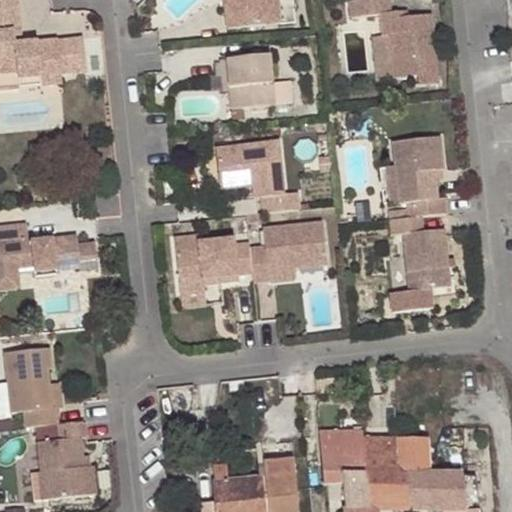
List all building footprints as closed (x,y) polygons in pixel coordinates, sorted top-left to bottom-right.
[(12,34),(19,34),(16,0),(9,0),(0,1),(0,76),(18,74),(18,81),(61,76),(57,43),(20,46),(14,48),(12,34)] [(230,0),(231,13),(226,13),(228,30),(282,24),(279,0),(230,0)] [(398,18),(397,10),(389,11),(388,0),(347,0),(349,17),(379,14),(382,37),(388,36),(393,79),(415,77),(416,86),(439,84),(430,14),(406,17),(398,18)] [(405,9),(397,10),(398,18),(406,17),(405,9)] [(20,46),(19,34),(12,34),(14,48),(20,46)] [(81,40),(57,43),(61,76),(85,73),(81,40)] [(220,61),(222,78),(230,77),(231,90),(233,110),(276,106),(273,82),(270,56),(220,61)] [(62,86),(61,76),(18,81),(19,91),(62,86)] [(230,77),(222,78),(224,91),(231,90),(230,77)] [(291,80),(273,82),(276,106),(294,104),(291,80)] [(208,89),(180,89),(180,115),(207,115),(208,89)] [(421,218),(446,215),(443,197),(437,198),(434,181),(434,170),(441,170),(443,170),(439,137),(392,142),(394,165),(398,202),(398,204),(406,203),(407,219),(421,218)] [(264,214),(300,210),(298,192),(284,195),(278,144),(218,150),(222,183),(260,180),(262,199),(264,214)] [(389,203),(398,202),(394,165),(385,166),(389,203)] [(434,170),(434,181),(442,181),(441,170),(434,170)] [(253,200),(262,199),(260,180),(222,183),(223,192),(253,188),(253,200)] [(251,273),(252,282),(270,281),(269,270),(293,267),(328,263),(323,218),(261,225),(264,246),(248,247),(251,273)] [(407,219),(388,221),(389,237),(403,236),(409,291),(450,287),(445,230),(423,232),(421,218),(407,219)] [(0,273),(18,272),(35,270),(36,282),(59,280),(59,273),(81,271),(82,276),(100,274),(97,248),(79,250),(77,239),(43,243),(44,249),(30,250),(30,244),(28,226),(0,229),(0,273)] [(198,236),(174,239),(175,252),(200,249),(199,243),(198,236)] [(248,247),(248,244),(234,246),(233,239),(199,243),(200,249),(175,252),(180,294),(205,291),(204,281),(221,279),(221,282),(238,281),(238,274),(251,273),(248,247)] [(269,270),(270,281),(295,278),(293,267),(269,270)] [(18,272),(0,273),(0,293),(20,292),(18,272)] [(221,282),(221,279),(204,281),(205,291),(180,294),(181,301),(223,296),(221,282)] [(26,412),(27,429),(57,426),(59,425),(58,407),(52,409),(47,370),(53,370),(51,349),(5,354),(11,414),(26,412)] [(87,439),(85,423),(59,425),(57,426),(59,442),(36,444),(40,476),(47,474),(50,501),(97,495),(93,467),(90,467),(83,469),(82,458),(80,439),(87,439)] [(402,477),(400,440),(364,441),(364,437),(363,430),(320,433),(320,441),(324,486),(342,485),(343,511),(377,511),(378,511),(413,511),(409,476),(402,477)] [(426,440),(400,440),(402,477),(409,476),(428,476),(426,440)] [(215,502),(196,504),(196,511),(297,511),(292,461),(262,464),(263,478),(228,481),(227,466),(212,467),(215,502)] [(47,474),(40,476),(42,502),(50,501),(47,474)] [(409,476),(413,511),(441,511),(479,511),(474,475),(428,476),(409,476)]
